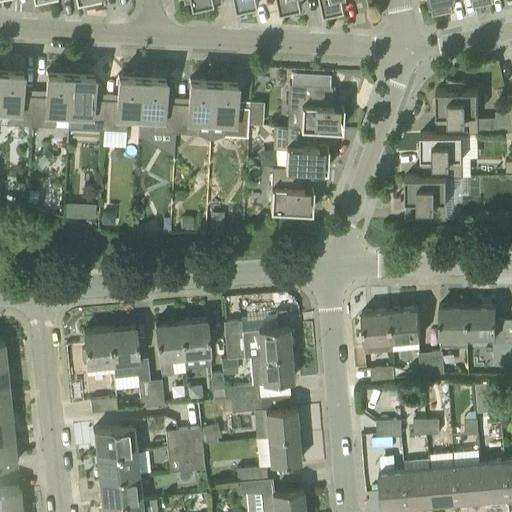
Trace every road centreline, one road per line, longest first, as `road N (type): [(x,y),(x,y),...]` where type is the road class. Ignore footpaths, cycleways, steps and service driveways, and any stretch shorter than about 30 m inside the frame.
road 1 (residential): [(38,290),(325,268)]
road 2 (residential): [(161,34),(408,51)]
road 3 (residential): [(348,511),(325,268)]
road 4 (residential): [(332,267),(408,51)]
road 5 (residential): [(58,511),(38,290)]
road 6 (residential): [(511,265),(332,267)]
road 7 (residential): [(161,34),(0,23)]
